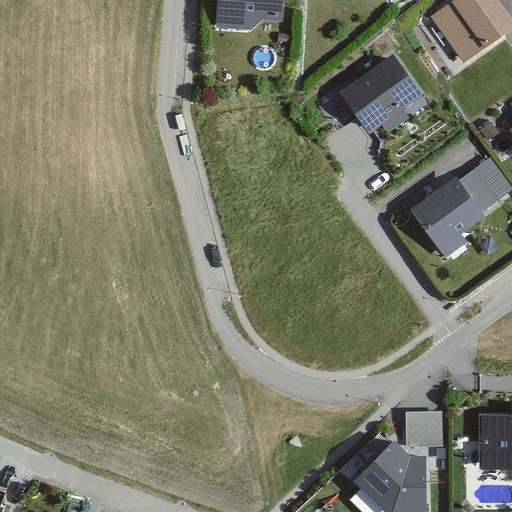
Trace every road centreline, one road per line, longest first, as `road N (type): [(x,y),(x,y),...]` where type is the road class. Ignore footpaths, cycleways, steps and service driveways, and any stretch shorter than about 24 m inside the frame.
road 1 (residential): [(170,0),(168,127),(211,294),(223,327),(248,358),(285,382),(327,393),(368,389),(434,364),(511,307)]
road 2 (residential): [(169,511),(0,444)]
